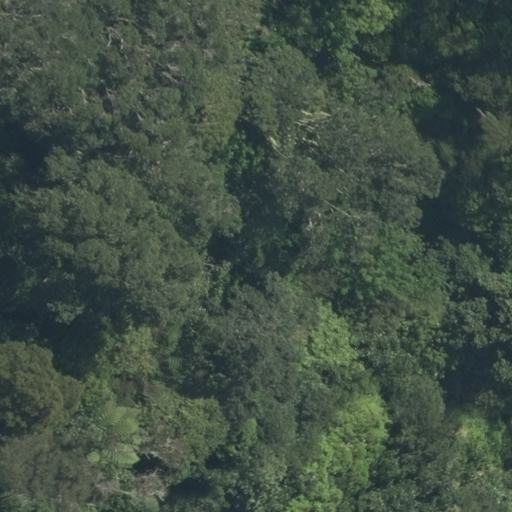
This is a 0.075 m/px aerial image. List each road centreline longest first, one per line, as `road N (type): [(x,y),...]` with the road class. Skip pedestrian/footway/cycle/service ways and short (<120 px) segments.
road 1 (track): [(511,342),(176,378),(7,190),(0,228)]
road 2 (track): [(7,190),(17,8),(34,0)]
road 3 (track): [(248,0),(333,36),(412,0)]
